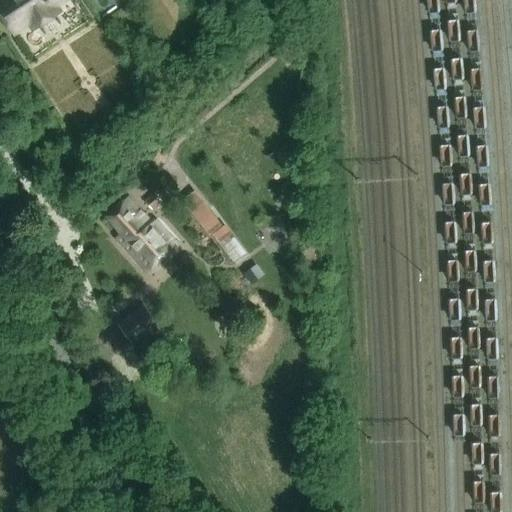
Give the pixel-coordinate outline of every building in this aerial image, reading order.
[(35,29),(59,12),(55,6),(63,0),(0,0),(0,10),(14,32),(30,22),(35,29)] [(225,226),(198,190),(184,201),(211,237),(225,226)] [(156,191),(146,199),(154,209),(164,201),(156,191)] [(148,272),(179,244),(156,219),(151,221),(129,197),(107,216),(123,234),(118,239),(148,272)] [(224,227),(213,235),(233,262),(245,253),(224,227)] [(256,265),(246,274),(254,283),(264,275),(256,265)] [(146,304),(120,324),(135,343),(161,323),(146,304)]
